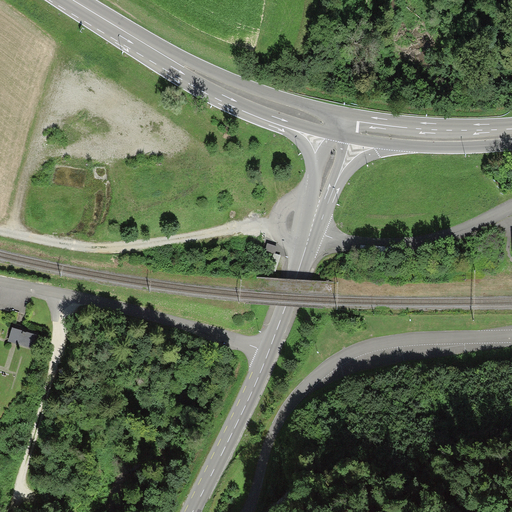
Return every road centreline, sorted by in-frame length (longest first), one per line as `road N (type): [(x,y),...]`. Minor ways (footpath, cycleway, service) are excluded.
road 1 (unclassified): [(247,511),(277,424),(296,392),(329,362),(391,338),(511,331)]
road 2 (track): [(9,233),(62,53),(192,143)]
road 3 (track): [(275,220),(115,247),(0,230)]
road 4 (unclassified): [(268,351),(0,281)]
road 5 (primary): [(345,114),(246,86),(115,29)]
road 6 (unclassified): [(511,207),(470,228),(391,246),(310,231)]
road 7 (secondary): [(192,511),(268,351)]
road 8 (primary): [(511,128),(345,114)]
road 9 (track): [(192,143),(33,150)]
road 10 (primary): [(115,29),(238,105)]
road 11 (secondary): [(268,351),(310,231)]
